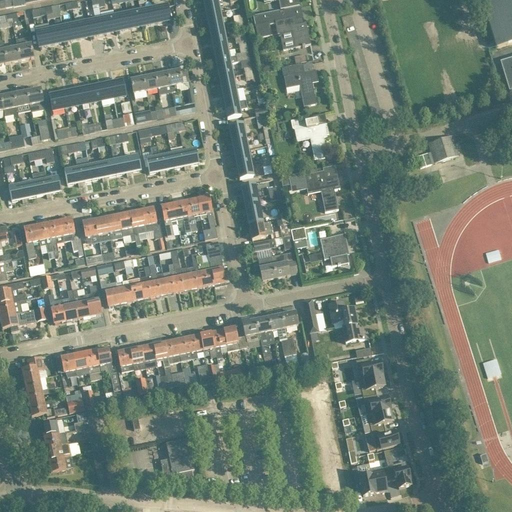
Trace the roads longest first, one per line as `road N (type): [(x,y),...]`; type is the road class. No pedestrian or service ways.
road 1 (unclassified): [(384,278),(326,0)]
road 2 (residential): [(0,356),(245,305)]
road 3 (residential): [(0,220),(219,175)]
road 4 (unclassified): [(434,494),(384,278)]
road 5 (residential): [(0,85),(194,48)]
road 6 (residential): [(245,305),(384,278)]
road 7 (unclassified): [(147,501),(14,487)]
road 8 (residential): [(245,305),(219,175)]
road 9 (residential): [(219,175),(194,48)]
